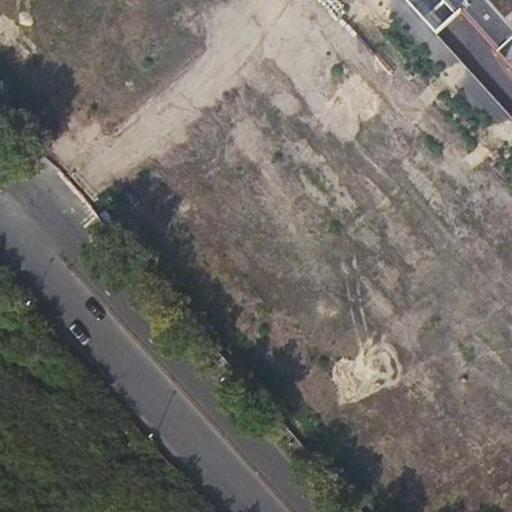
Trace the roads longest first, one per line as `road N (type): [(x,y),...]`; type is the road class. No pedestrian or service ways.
road 1 (tertiary): [(311,511),(28,199)]
road 2 (tertiary): [(0,221),(269,511)]
